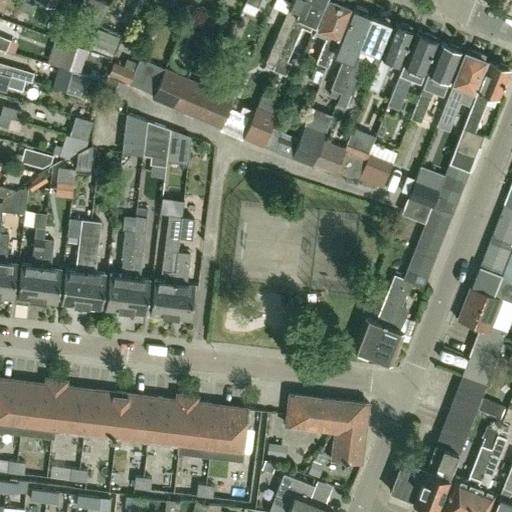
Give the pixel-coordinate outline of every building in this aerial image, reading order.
[(0,0),(31,13),(36,0),(0,0)] [(97,0),(81,0),(75,15),(74,16),(98,26),(107,4),(97,0)] [(245,0),(242,8),(254,14),(259,0),(245,0)] [(290,0),(265,60),(273,63),(294,14),(300,0),(290,0)] [(300,0),(294,14),(273,63),(274,64),(273,67),(285,72),(290,61),(286,59),(301,26),(309,29),(322,0),(300,0)] [(325,70),(327,64),(330,56),(329,55),(349,5),(339,1),(339,0),(326,0),(319,19),(314,32),(325,36),(313,66),(325,70)] [(346,78),(371,13),(364,11),(365,8),(356,4),(355,7),(353,6),(340,37),(333,54),(342,58),(330,86),(340,90),(335,101),(336,101),(346,78)] [(346,78),(336,101),(343,104),(367,48),(377,52),(390,21),(387,20),(388,17),(379,13),(377,16),(371,13),(346,78)] [(393,22),(367,87),(377,91),(382,78),(390,57),(399,61),(412,30),(410,29),(412,25),(401,21),(399,25),(393,22)] [(423,34),(416,31),(395,82),(386,104),(397,108),(414,66),(423,70),(436,39),(434,38),(435,35),(425,31),(423,34)] [(0,48),(5,49),(10,39),(0,34),(0,48)] [(448,44),(440,40),(419,92),(410,115),(421,120),(439,76),(447,79),(460,49),(458,48),(459,45),(449,41),(448,44)] [(66,41),(58,64),(79,71),(87,48),(66,41)] [(231,46),(226,60),(251,69),(256,55),(231,46)] [(452,80),(453,80),(436,122),(447,127),(458,98),(467,101),(472,88),(484,58),(482,57),(483,54),(472,50),(470,53),(464,50),(452,80)] [(126,57),(123,64),(133,69),(134,70),(137,62),(126,57)] [(140,57),(137,62),(134,70),(129,82),(153,92),(164,67),(140,57)] [(0,72),(24,79),(27,69),(0,60),(0,72)] [(113,60),(107,74),(128,82),(133,69),(123,64),(113,60)] [(497,64),(488,60),(477,89),(462,125),(474,130),(489,92),(498,96),(509,68),(507,68),(506,64),(500,62),(497,64)] [(151,96),(174,105),(186,77),(164,67),(153,92),(151,96)] [(96,99),(102,79),(72,70),(66,90),(96,99)] [(0,88),(5,90),(7,84),(22,89),(24,79),(0,72),(0,88)] [(101,87),(122,96),(128,83),(128,82),(107,74),(101,87)] [(174,105),(196,115),(209,86),(186,77),(174,105)] [(232,96),(209,86),(196,115),(220,125),(232,96)] [(270,127),(274,116),(254,108),(243,136),(262,144),(270,127)] [(146,118),(126,111),(122,152),(141,154),(146,118)] [(0,124),(6,126),(9,116),(0,113),(0,124)] [(171,127),(146,118),(141,154),(150,155),(149,163),(165,165),(166,160),(167,160),(171,127)] [(474,130),(462,125),(458,136),(478,145),(483,133),(474,130)] [(171,127),(167,160),(187,162),(190,134),(171,127)] [(290,156),(291,154),(297,138),(270,127),(262,144),(263,144),(262,145),(290,156)] [(302,127),(297,138),(291,154),(311,162),(322,135),(302,127)] [(87,139),(66,133),(59,153),(67,156),(86,143),(87,139)] [(478,145),(458,136),(448,161),(469,169),(469,168),(471,169),(480,146),(478,145)] [(335,171),(344,147),(344,146),(322,138),(312,162),(333,170),(335,171)] [(355,151),(344,147),(335,171),(346,175),(355,151)] [(355,183),(358,176),(366,155),(365,155),(355,151),(346,175),(344,179),(355,183)] [(358,176),(381,185),(391,162),(366,152),(365,155),(366,155),(358,176)] [(444,172),(465,180),(469,169),(448,161),(444,172)] [(58,165),(57,179),(73,181),(75,167),(58,165)] [(439,183),(460,191),(465,180),(444,172),(439,183)] [(46,179),(41,173),(27,182),(32,188),(46,179)] [(511,179),(503,202),(511,205),(511,179)] [(435,194),(456,202),(460,191),(439,183),(435,193),(435,194)] [(0,195),(4,197),(16,189),(0,184),(0,195)] [(414,197),(431,204),(431,203),(435,194),(435,193),(412,185),(408,194),(408,195),(414,197)] [(4,197),(2,198),(1,208),(22,210),(25,189),(18,188),(16,189),(4,197)] [(431,203),(452,212),(456,202),(435,194),(431,203)] [(431,204),(414,197),(408,195),(401,213),(424,221),(427,214),(431,204)] [(511,205),(503,202),(499,213),(511,217),(511,205)] [(427,214),(448,222),(452,212),(431,203),(431,204),(427,214)] [(511,217),(499,213),(495,223),(511,229),(511,217)] [(129,275),(125,308),(135,310),(138,312),(143,311),(146,311),(150,278),(138,276),(142,246),(146,215),(136,214),(135,222),(134,229),(132,244),(129,275)] [(160,279),(159,279),(154,278),(149,311),(151,312),(151,314),(161,315),(161,313),(170,314),(174,281),(178,250),(179,236),(182,215),(168,214),(160,279)] [(427,214),(424,221),(422,224),(444,233),(448,222),(427,214)] [(179,236),(191,238),(194,217),(182,215),(179,236)] [(81,303),(85,270),(88,242),(92,219),(81,218),(75,269),(65,267),(61,300),(63,301),(67,303),(72,302),(81,303)] [(88,242),(85,270),(81,303),(90,304),(89,307),(99,308),(99,305),(101,305),(105,272),(94,271),(100,220),(92,219),(88,242)] [(511,239),(511,229),(495,223),(491,233),(511,241),(511,239)] [(444,233),(422,224),(418,235),(440,243),(444,233)] [(27,296),(36,297),(42,250),(44,236),(44,226),(35,225),(34,238),(32,249),(30,263),(20,262),(16,295),(19,295),(23,297),(27,296)] [(124,228),(119,274),(109,273),(105,306),(125,308),(129,275),(132,244),(134,229),(124,228)] [(0,231),(0,293),(1,293),(1,296),(10,297),(10,294),(12,294),(13,286),(16,261),(6,260),(9,232),(0,231)] [(511,241),(491,233),(487,244),(509,253),(511,244),(511,243),(510,243),(511,241)] [(440,243),(418,235),(414,245),(436,254),(440,243)] [(49,265),(50,251),(51,251),(53,237),(44,236),(42,250),(36,297),(46,298),(50,301),(54,300),(57,300),(61,267),(49,265)] [(509,253),(487,244),(483,254),(505,263),(509,253)] [(436,254),(414,245),(410,256),(431,264),(436,254)] [(511,246),(501,275),(511,279),(511,246)] [(174,281),(170,314),(178,315),(178,317),(188,318),(189,316),(190,316),(194,283),(186,282),(189,251),(178,250),(174,281)] [(505,263),(483,254),(478,265),(501,273),(505,263)] [(431,264),(410,256),(406,266),(427,275),(431,264)] [(501,273),(478,265),(474,275),(497,284),(501,273)] [(402,277),(423,285),(427,275),(406,266),(402,277)] [(352,346),(371,354),(401,277),(393,274),(375,320),(364,316),(352,346)] [(497,284),(474,275),(470,285),(493,294),(497,284)] [(511,279),(501,275),(493,294),(511,301),(511,279)] [(403,305),(400,304),(410,280),(401,277),(371,354),(390,361),(402,330),(398,329),(405,312),(405,309),(404,307),(403,305)] [(493,294),(470,285),(457,318),(480,327),(487,329),(489,325),(500,297),(493,294)] [(487,329),(480,327),(477,333),(500,342),(505,331),(489,325),(487,329)] [(500,342),(477,333),(473,344),(496,353),(500,342)] [(496,353),(473,344),(469,355),(492,364),(496,353)] [(492,364),(469,355),(465,365),(488,374),(492,364)] [(488,374),(465,365),(462,375),(485,384),(488,374)] [(485,384),(462,375),(458,385),(481,393),(485,384)] [(240,455),(246,407),(196,401),(197,395),(177,392),(176,398),(66,385),(67,379),(46,377),(45,382),(0,376),(0,425),(53,432),(53,426),(111,433),(110,443),(121,444),(123,434),(180,441),(179,448),(240,455)] [(481,393),(458,385),(454,394),(477,403),(481,393)] [(368,401),(289,392),(285,423),(335,429),(331,458),(361,461),(368,401)] [(477,403),(454,394),(451,404),(474,412),(477,403)] [(499,422),(508,408),(493,398),(484,413),(499,422)] [(474,412),(451,404),(447,413),(470,422),(474,412)] [(470,422),(447,413),(444,423),(467,432),(470,422)] [(440,432),(463,441),(467,432),(444,423),(440,432)] [(457,452),(459,453),(463,441),(440,432),(436,443),(443,446),(436,463),(443,465),(450,468),(457,452)] [(440,511),(444,511),(465,511),(485,462),(496,432),(490,447),(481,444),(475,458),(468,475),(474,478),(472,482),(455,475),(440,511)] [(485,462),(465,511),(487,511),(496,491),(485,487),(494,466),(505,435),(496,432),(485,462)] [(403,458),(390,490),(412,499),(435,509),(448,475),(447,475),(450,468),(443,465),(440,472),(425,466),(403,458)] [(15,471),(17,459),(9,459),(7,470),(15,471)] [(17,459),(15,471),(23,472),(25,460),(17,459)] [(491,511),(511,511),(511,500),(507,499),(511,488),(511,459),(498,495),(491,511)] [(77,479),(79,468),(71,467),(69,479),(77,479)] [(87,468),(79,468),(77,479),(85,480),(87,468)] [(291,503),(287,511),(288,511),(328,511),(331,505),(309,496),(314,484),(283,472),(273,497),(291,503)] [(142,487),(143,476),(135,475),(134,487),(142,487)] [(143,476),(142,487),(150,488),(151,477),(143,476)] [(6,479),(4,491),(17,492),(18,480),(6,479)] [(257,493),(257,481),(242,480),(242,493),(257,493)] [(204,495),(205,483),(197,482),(196,494),(204,495)] [(205,483),(204,495),(212,496),(213,484),(205,483)] [(30,499),(45,501),(46,489),(31,487),(30,499)] [(45,501),(57,502),(59,490),(46,489),(45,501)] [(136,495),(116,492),(115,504),(124,505),(124,506),(134,507),(136,495)] [(75,505),(87,507),(88,494),(77,493),(75,505)] [(88,494),(87,507),(99,508),(100,496),(88,494)] [(240,504),(241,494),(220,494),(220,503),(240,504)] [(136,495),(134,507),(147,509),(148,497),(136,495)] [(165,511),(178,511),(179,500),(167,499),(165,499),(163,511),(165,511)] [(230,511),(219,508),(220,504),(208,503),(205,511),(230,511)]
